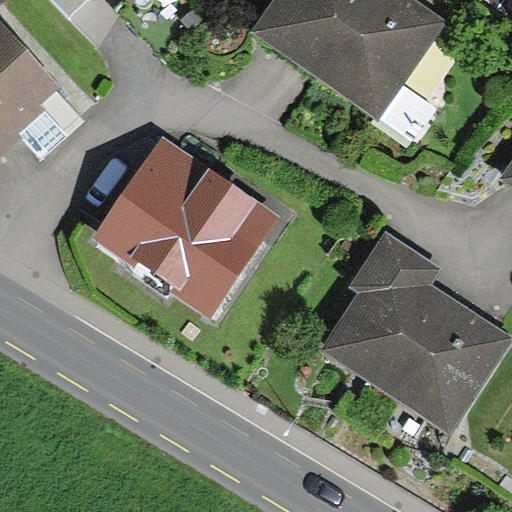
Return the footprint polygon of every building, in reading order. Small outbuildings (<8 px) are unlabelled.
[(285,67),(400,150),(431,108),(395,82),(433,31),(390,0),(271,0),(245,38),(285,67)] [(0,148),(15,137),(28,154),(74,117),(0,23),(0,148)] [(202,305),(269,213),(163,137),(97,229),(202,305)] [(511,168),(501,185),(511,192),(511,168)] [(329,352),(448,438),(502,364),(403,292),(416,275),(382,251),(348,297),(362,307),(329,352)]
